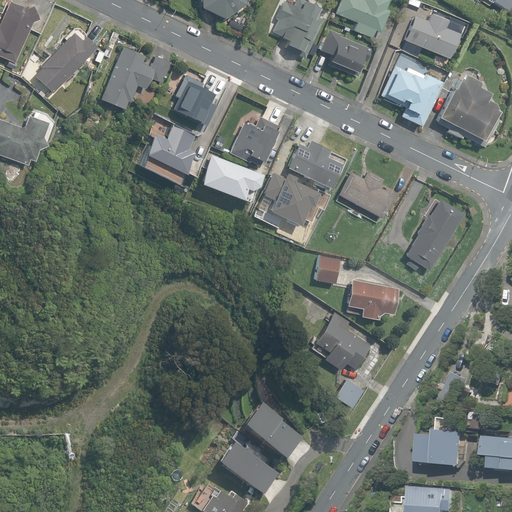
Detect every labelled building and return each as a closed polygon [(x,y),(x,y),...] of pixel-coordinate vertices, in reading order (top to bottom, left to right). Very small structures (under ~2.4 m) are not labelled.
[(198,7),(221,18),(241,4),(240,0),(196,0),(197,2),(198,2),(198,7)] [(282,48),(303,58),(321,20),(316,17),(320,8),(314,6),(315,3),(308,0),(304,0),(304,1),(301,0),(294,0),(292,6),(282,1),(274,18),(277,20),(271,32),(286,39),(282,48)] [(352,30),(370,38),(373,30),(378,33),(387,10),(384,9),(387,0),(338,0),(333,13),(331,12),(329,17),(332,19),(334,14),(355,22),(352,30)] [(511,0),(491,0),(491,1),(506,11),(511,0)] [(0,56),(14,62),(31,22),(32,23),(37,19),(31,5),(25,9),(8,1),(0,20),(0,56)] [(402,40),(447,58),(457,33),(443,27),(445,21),(428,14),(426,20),(413,15),(402,40)] [(324,64),(355,77),(367,48),(338,36),(339,34),(327,29),(326,31),(324,30),(316,48),(328,53),(324,64)] [(32,75),(51,93),(94,46),(82,36),(79,40),(70,32),(37,67),(39,68),(32,75)] [(107,57),(112,45),(107,43),(102,55),(107,57)] [(98,99),(122,109),(125,100),(129,102),(136,85),(144,89),(148,79),(160,83),(169,62),(153,55),(148,67),(140,63),(143,55),(120,45),(98,99)] [(398,115),(419,125),(439,81),(423,74),(422,75),(407,68),(405,72),(392,66),(378,95),(402,106),(398,115)] [(170,109),(202,126),(214,104),(209,101),(213,94),(199,86),(201,82),(183,73),(172,95),(176,97),(170,109)] [(460,136),(481,146),(494,120),(491,119),(495,111),(492,110),(491,103),(484,99),(487,93),(474,86),(477,81),(462,74),(459,78),(456,77),(451,88),(449,87),(432,121),(446,128),(445,131),(459,138),(460,136)] [(0,155),(26,165),(28,158),(33,160),(36,148),(45,145),(41,137),(46,123),(27,115),(23,125),(19,127),(0,119),(0,155)] [(247,161),(256,165),(276,125),(257,116),(253,126),(246,122),(245,124),(242,122),(227,152),(247,162),(247,161)] [(285,167),(327,187),(339,163),(325,157),(328,150),(308,140),(305,147),(297,143),(285,167)] [(260,175),(209,155),(198,183),(238,199),(242,188),(248,190),(256,187),(260,175)] [(336,194),(380,218),(392,195),(378,187),(382,179),(366,170),(362,179),(348,171),(336,194)] [(316,193),(272,172),(261,195),(271,200),(265,213),(296,227),(306,206),(309,207),(316,193)] [(402,254),(426,269),(461,213),(438,198),(427,215),(426,213),(414,232),(416,234),(402,254)] [(313,279),(333,283),(338,259),(318,255),(313,279)] [(414,270),(417,266),(408,260),(405,265),(414,270)] [(358,315),(376,319),(377,315),(381,312),(391,314),(396,288),(349,279),(344,305),(360,308),(358,315)] [(322,358),(338,369),(343,362),(352,368),(368,345),(344,328),(347,321),(333,312),(313,342),(327,351),(322,358)] [(473,348),(484,353),(491,335),(480,331),(473,348)] [(453,372),(439,400),(457,400),(466,379),(453,372)] [(343,378),(332,397),(351,407),(362,389),(343,378)] [(300,439),(252,406),(237,428),(284,461),(300,439)] [(418,461),(460,465),(464,431),(437,429),(436,435),(421,433),(418,461)] [(511,437),(486,435),(484,454),(491,455),(490,468),(511,469),(511,437)] [(275,475),(227,445),(214,465),(261,495),(275,475)] [(410,511),(443,511),(443,509),(451,510),(453,489),(413,485),(410,511)] [(239,511),(244,505),(230,496),(227,500),(216,493),(211,499),(209,498),(199,511),(239,511)]
